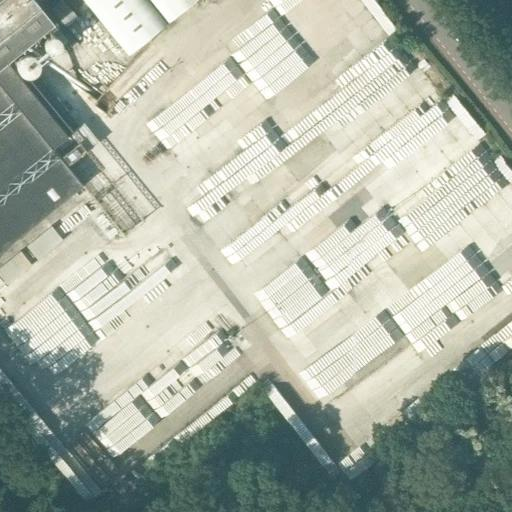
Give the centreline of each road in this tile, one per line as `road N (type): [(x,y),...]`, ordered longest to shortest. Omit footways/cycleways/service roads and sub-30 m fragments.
road 1 (unknown): [(254,0),(130,104),(115,134),(122,159),(220,294)]
road 2 (unknown): [(0,344),(24,372),(61,391),(101,385),(220,294)]
road 3 (residential): [(511,127),(405,0)]
